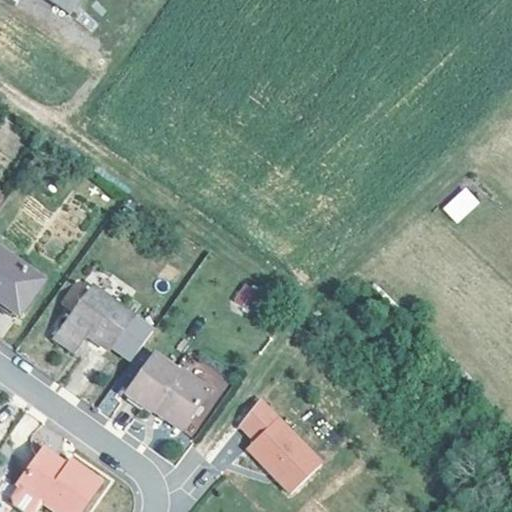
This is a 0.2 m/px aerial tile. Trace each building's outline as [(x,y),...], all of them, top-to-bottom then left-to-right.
[(49,0),(71,15),(81,0),(49,0)] [(457,224),(480,202),(465,186),(442,208),(457,224)] [(47,288),(0,252),(0,300),(24,319),(47,288)] [(234,307),(253,311),(258,288),(239,284),(234,307)] [(100,294),(63,343),(86,360),(101,341),(141,370),(163,341),(100,294)] [(167,363),(137,404),(159,420),(163,415),(192,436),(218,401),(167,363)] [(326,467),(266,404),(240,428),(256,444),(248,452),(271,476),(273,475),(278,479),(275,482),(292,499),(326,467)] [(58,472),(61,467),(38,449),(34,455),(58,472)] [(58,472),(34,455),(13,484),(15,485),(6,497),(25,511),(34,500),(50,511),(75,511),(94,483),(65,462),(61,467),(58,472)]
